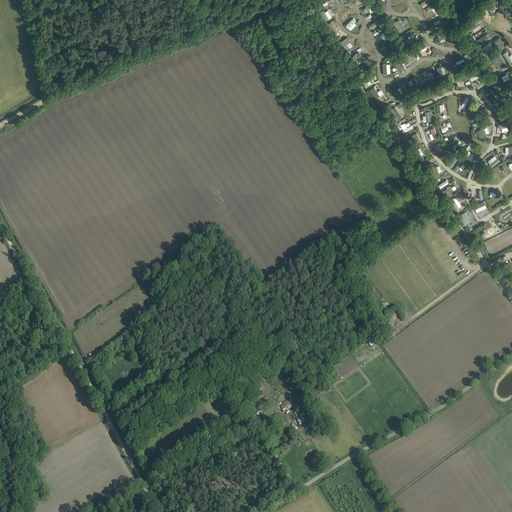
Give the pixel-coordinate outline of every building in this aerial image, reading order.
[(487,0),(484,6),(490,10),(496,2),(492,0),(487,0)] [(485,9),(480,15),(484,19),(490,14),(485,9)] [(436,19),(436,20),(439,19),(435,11),(429,13),(432,21),(436,19)] [(400,32),(405,29),(399,19),(394,22),(400,32)] [(478,22),(469,25),(472,32),(481,29),(478,22)] [(479,44),(489,38),(486,33),(482,36),(480,33),(474,36),(479,44)] [(441,35),(432,38),(436,49),(445,45),(441,35)] [(498,42),(502,39),(500,36),(493,41),(499,50),(502,47),(498,42)] [(507,65),(500,54),(502,53),(500,50),(498,51),(497,49),(489,55),(499,70),(507,65)] [(376,51),(369,54),(372,61),(379,58),(376,51)] [(409,64),(412,62),(407,53),(404,55),(409,64)] [(386,74),(393,71),(388,61),(382,64),(386,74)] [(467,74),(469,78),(480,73),(479,68),(467,74)] [(456,77),(458,82),(468,79),(465,73),(456,77)] [(361,77),(366,86),(372,83),(367,74),(361,77)] [(374,87),(369,89),(374,99),(375,99),(378,104),(389,98),(386,92),(384,94),(381,89),(376,91),(374,87)] [(489,89),(484,93),(492,103),(497,100),(489,89)] [(417,98),(418,102),(431,96),(429,92),(417,98)] [(465,96),(461,106),(467,109),(471,99),(465,96)] [(396,121),(402,118),(397,108),(391,111),(396,121)] [(497,124),(498,128),(501,128),(501,131),(509,131),(508,123),(497,124)] [(454,132),(452,127),(446,130),(444,124),(439,126),(444,136),(454,132)] [(429,128),(431,133),(429,134),(431,139),(437,137),(434,127),(429,128)] [(484,128),(477,130),(479,138),(486,135),(484,128)] [(417,133),(410,136),(413,142),(420,139),(417,133)] [(454,149),(461,142),(456,137),(449,143),(454,149)] [(442,153),(446,148),(439,142),(435,147),(442,153)] [(421,147),(414,150),(419,160),(426,157),(421,147)] [(466,149),(461,154),(470,161),(474,155),(466,149)] [(455,155),(447,164),(451,167),(458,158),(455,155)] [(492,167),(500,161),(497,157),(494,160),(493,158),(488,161),(492,167)] [(459,169),(462,170),(465,164),(459,160),(454,169),(457,171),(459,169)] [(447,179),(438,185),(440,188),(449,183),(447,179)] [(445,189),(448,196),(458,192),(455,185),(445,189)] [(450,199),(454,209),(461,206),(457,197),(450,199)] [(479,218),(491,212),(485,201),(473,207),(479,218)] [(464,225),(471,220),(464,211),(458,216),(464,225)] [(265,403),(267,402),(260,392),(256,394),(262,405),(263,405),(263,406),(266,404),(265,403)] [(252,397),(255,403),(258,408),(262,405),(256,394),(252,397)] [(288,400),(286,401),(280,405),(283,409),(291,404),(288,400)] [(306,414),(309,412),(307,408),(306,408),(304,405),(301,407),(302,410),(303,410),(306,414)] [(273,416),(270,418),(272,421),(275,426),(283,421),(278,413),(273,416)] [(304,422),(306,421),(303,417),(297,421),(300,425),(304,423),(304,422)] [(265,432),(275,426),(272,421),(270,418),(264,421),(266,425),(262,427),(265,432)] [(237,420),(225,427),(224,428),(226,432),(229,431),(229,430),(232,428),(233,428),(235,427),(238,425),(238,426),(239,425),(237,420)] [(248,429),(244,423),(237,428),(241,434),(248,429)]
